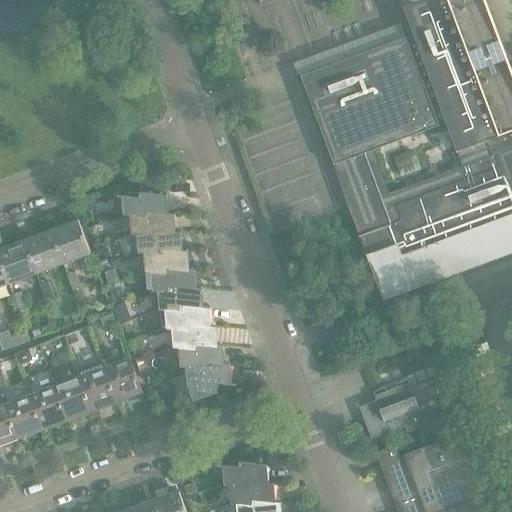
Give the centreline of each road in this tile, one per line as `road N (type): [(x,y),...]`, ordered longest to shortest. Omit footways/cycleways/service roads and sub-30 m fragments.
road 1 (residential): [(0,509),(304,397)]
road 2 (residential): [(304,397),(197,128)]
road 3 (residential): [(0,200),(197,128)]
road 4 (residential): [(197,128),(150,0)]
road 5 (residential): [(345,511),(304,397)]
